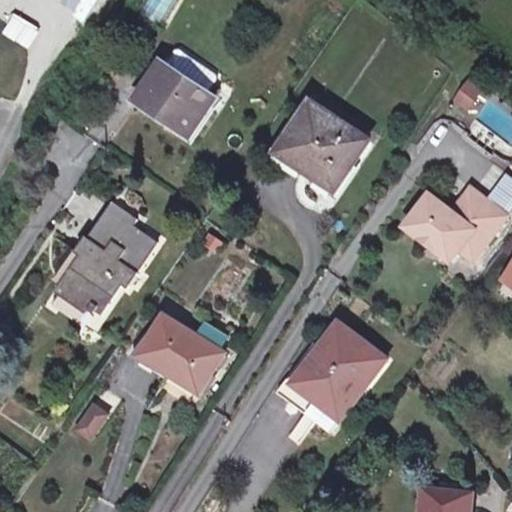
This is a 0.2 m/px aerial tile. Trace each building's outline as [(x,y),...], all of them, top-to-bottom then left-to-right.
[(26,34),(42,9),(28,0),(14,0),(2,18),(26,34)] [(177,52),(167,66),(209,93),(218,79),(217,75),(206,67),(181,51),(177,52)] [(164,63),(139,101),(192,136),(217,99),(209,93),(167,66),(164,63)] [(470,82),(456,100),(469,110),(483,92),(470,82)] [(314,104),(284,150),(320,174),(317,179),(337,192),(371,142),(314,104)] [(284,150),(281,155),(317,179),(320,174),(284,150)] [(473,190),(455,214),(464,221),(483,197),(473,190)] [(433,197),(408,228),(452,262),(461,251),(474,261),(508,217),(483,197),(464,221),(455,214),(433,197)] [(86,259),(65,290),(104,316),(125,286),(130,289),(140,274),(138,273),(159,243),(135,226),(140,220),(121,208),(96,244),(88,238),(78,253),(86,259)] [(167,317),(142,357),(202,395),(227,355),(222,352),(200,338),(167,317)] [(208,325),(200,338),(222,352),(230,339),(208,325)] [(323,350),(296,386),(342,421),(388,360),(342,325),(323,350)] [(296,386),(323,350),(317,344),(278,393),(332,435),(342,421),(296,386)] [(96,407),(79,431),(92,441),(109,416),(96,407)] [(472,511),(474,497),(427,492),(425,511),(472,511)]
